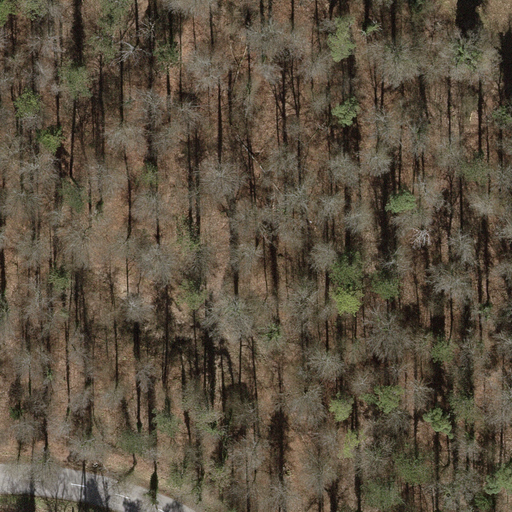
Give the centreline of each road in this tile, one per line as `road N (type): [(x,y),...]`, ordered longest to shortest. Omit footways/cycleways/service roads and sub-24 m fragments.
road 1 (track): [(0,192),(135,276),(212,309),(322,467),(339,511)]
road 2 (unclassified): [(133,511),(65,491),(0,485)]
